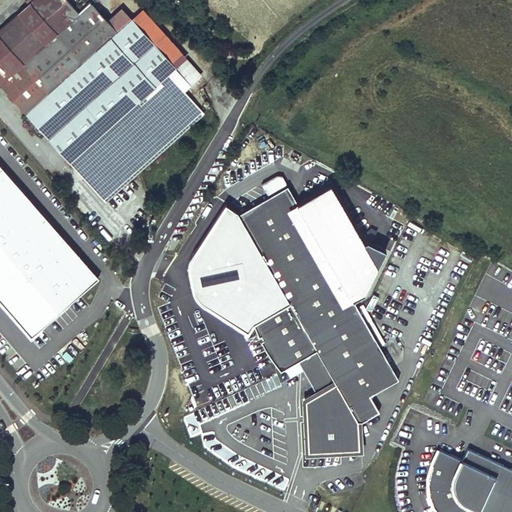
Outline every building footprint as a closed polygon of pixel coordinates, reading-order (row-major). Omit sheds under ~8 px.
[(116,32),(108,22),(90,2),(78,12),(67,0),(31,0),(28,3),(0,27),(0,86),(36,127),(47,138),(59,151),(105,203),(201,115),(204,113),(185,91),(192,85),(191,84),(165,54),(132,17),(131,19),(116,32)] [(116,32),(131,19),(122,8),(108,22),(116,32)] [(143,8),(132,17),(165,54),(191,84),(202,74),(168,36),(143,8)] [(97,280),(0,170),(0,304),(30,338),(97,280)] [(297,202),(287,185),(239,212),(225,203),(193,253),(188,260),(188,268),(194,297),(201,303),(248,332),(253,322),(280,369),(297,359),(316,349),(307,334),(357,306),(353,299),(365,290),(386,249),(368,240),(365,242),(330,183),(297,202)] [(122,262),(114,268),(119,273),(126,266),(122,262)] [(398,378),(357,306),(307,334),(316,349),(297,359),(316,393),(305,399),(307,451),(359,448),(358,422),(379,410),(370,394),(398,378)] [(511,511),(511,468),(467,447),(462,458),(439,448),(432,462),(431,466),(430,469),(429,472),(428,475),(428,478),(428,482),(428,485),(428,488),(429,492),(430,495),(430,498),(432,501),(433,504),(435,507),(437,509),(438,511),(478,511),(480,509),(485,511),(511,511)]
